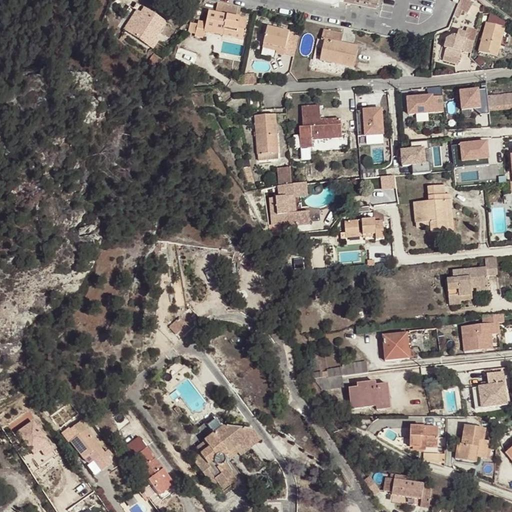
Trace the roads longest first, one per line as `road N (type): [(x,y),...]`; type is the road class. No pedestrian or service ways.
road 1 (residential): [(319,402),(424,464),(511,497)]
road 2 (residential): [(393,207),(401,262),(511,250)]
